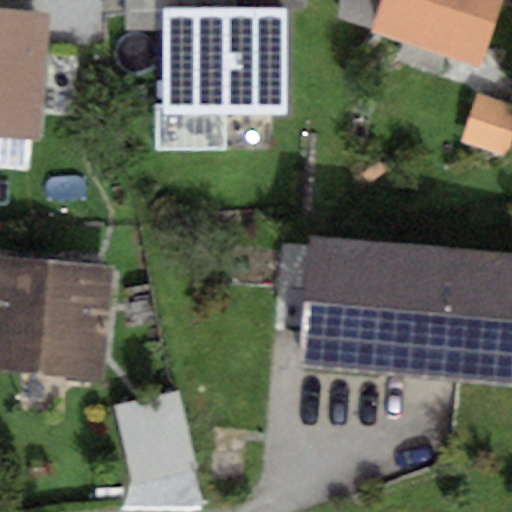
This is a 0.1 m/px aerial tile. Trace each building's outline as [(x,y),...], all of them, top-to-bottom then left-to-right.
[(238,11),(237,0),(122,0),(123,12),(162,11),(238,11)] [(340,0),(340,18),(374,31),(383,0),(340,0)] [(499,0),(383,0),(374,31),(479,64),(499,0)] [(45,15),(0,11),(0,135),(37,138),(45,15)] [(238,11),(162,11),(162,106),(152,106),(152,152),(272,152),(272,115),(286,114),(286,11),(238,11)] [(511,144),(511,103),(478,93),(462,142),(508,156),(511,144)] [(511,261),(315,245),(304,378),(511,396),(511,261)] [(115,270),(0,257),(0,365),(103,377),(115,270)]
